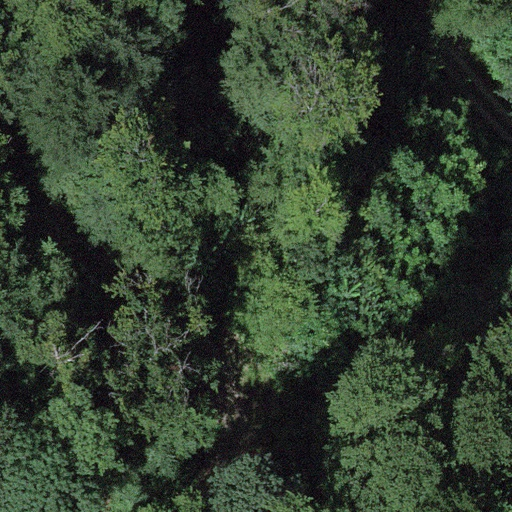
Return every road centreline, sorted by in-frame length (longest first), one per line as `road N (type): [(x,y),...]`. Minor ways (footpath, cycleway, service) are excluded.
road 1 (track): [(218,511),(245,445),(244,384),(211,332),(0,196)]
road 2 (track): [(511,124),(426,0)]
